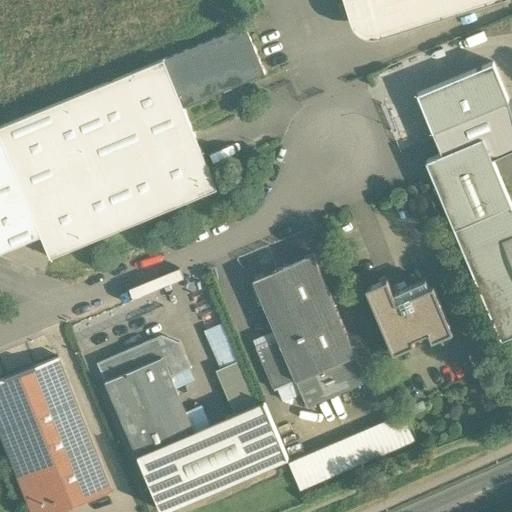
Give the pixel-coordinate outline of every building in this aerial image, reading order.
[(346,0),(352,20),(373,14),(379,36),(496,0),(346,0)] [(245,26),(163,60),(183,108),(265,74),(245,26)] [(163,60),(0,126),(0,136),(41,235),(50,258),(216,189),(183,108),(163,60)] [(492,63),(417,94),(432,133),(508,101),(492,63)] [(511,118),(508,101),(432,133),(440,155),(483,137),(492,160),(511,152),(511,118)] [(0,136),(0,252),(41,235),(0,136)] [(440,155),(426,161),(454,228),(511,204),(492,160),(483,137),(440,155)] [(511,207),(511,204),(454,228),(501,340),(511,335),(511,257),(505,241),(511,238),(511,207)] [(312,254),(253,279),(278,336),(296,380),(307,406),(366,381),(312,254)] [(425,281),(406,289),(404,285),(393,290),(394,293),(393,293),(387,279),(365,288),(392,352),(413,343),(412,339),(427,333),(431,342),(452,333),(433,285),(428,287),(425,281)] [(161,336),(98,363),(138,456),(194,432),(194,431),(171,376),(190,368),(179,343),(161,336)] [(278,336),(256,346),(274,390),(296,380),(278,336)] [(57,358),(0,381),(0,431),(31,511),(61,511),(110,493),(57,358)] [(264,401),(194,431),(194,432),(138,456),(161,511),(288,458),(264,401)] [(402,416),(290,463),(301,488),(412,441),(402,416)]
